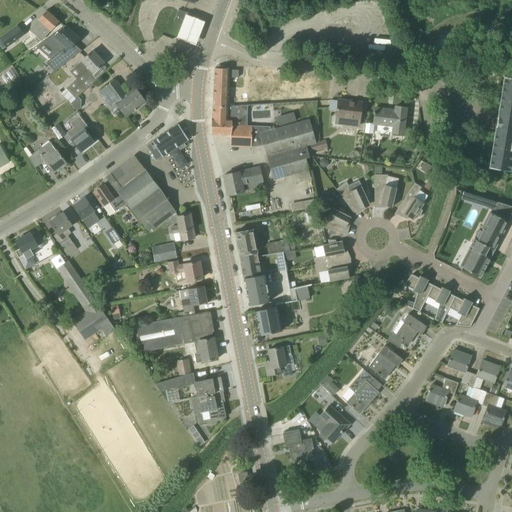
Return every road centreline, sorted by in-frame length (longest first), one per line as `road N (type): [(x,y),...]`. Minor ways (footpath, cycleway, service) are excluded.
road 1 (secondary): [(271,511),(197,94)]
road 2 (residential): [(458,118),(452,98),(425,79),(287,66),(209,41)]
road 3 (unclassified): [(0,231),(147,133),(168,94)]
road 4 (residential): [(344,495),(424,487),(492,501)]
road 5 (unclassified): [(168,94),(68,0)]
